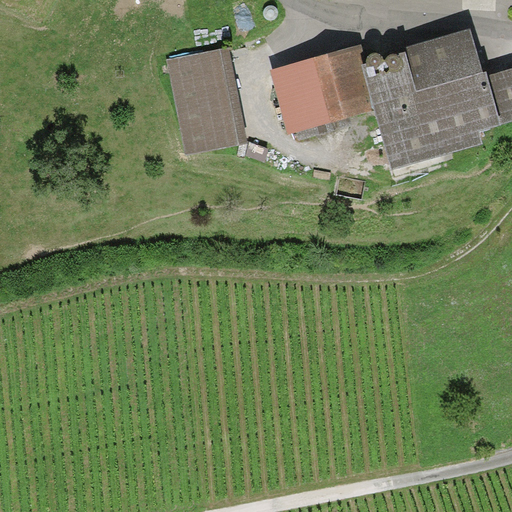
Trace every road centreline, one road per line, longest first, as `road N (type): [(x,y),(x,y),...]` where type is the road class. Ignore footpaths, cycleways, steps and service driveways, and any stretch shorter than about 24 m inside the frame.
road 1 (track): [(511,453),(242,511)]
road 2 (residential): [(511,26),(294,0)]
